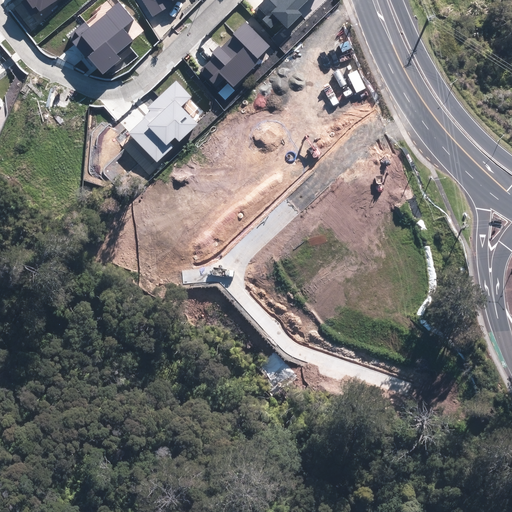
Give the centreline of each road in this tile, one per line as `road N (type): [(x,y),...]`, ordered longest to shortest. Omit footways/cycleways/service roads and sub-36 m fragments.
road 1 (residential): [(0,11),(41,63),(100,89),(124,88),(152,72),(222,0)]
road 2 (primary): [(394,0),(450,103),(511,162)]
road 3 (primary): [(369,0),(416,107),(464,167)]
road 4 (primary): [(495,313),(482,209),(464,167)]
